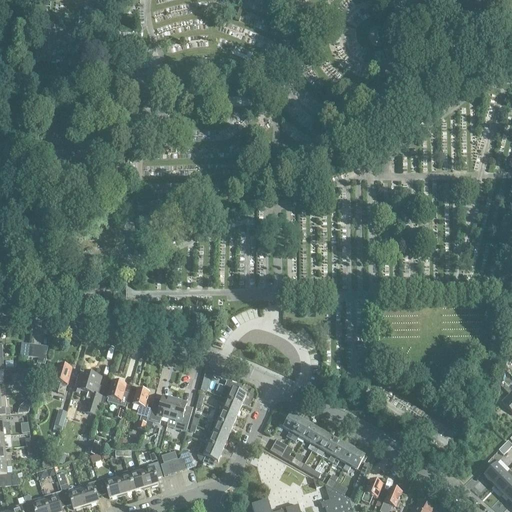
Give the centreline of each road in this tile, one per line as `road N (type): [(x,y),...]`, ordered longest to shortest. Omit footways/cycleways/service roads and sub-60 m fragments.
road 1 (residential): [(273,382),(143,338),(0,320)]
road 2 (residential): [(473,511),(401,458),(273,382)]
road 3 (residential): [(208,493),(231,479),(273,382)]
